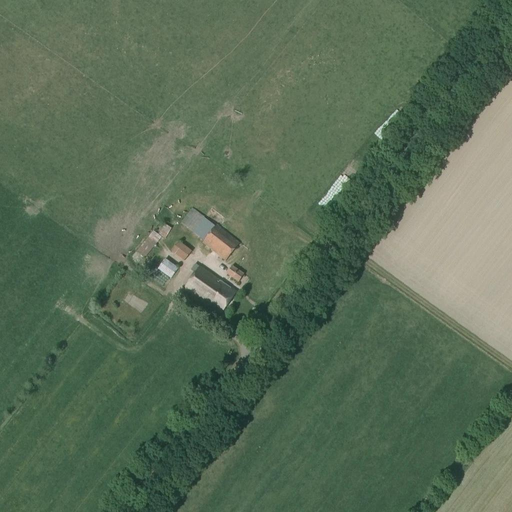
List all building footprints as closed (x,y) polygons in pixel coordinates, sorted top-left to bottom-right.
[(194,212),(191,210),(181,223),(192,232),(203,241),(202,242),(225,261),(240,243),(216,225),(214,226),(203,218),(204,217),(195,211),(194,212)] [(165,239),(171,229),(164,225),(158,235),(165,239)] [(154,231),(149,238),(157,244),(162,238),(154,231)] [(184,262),(192,252),(179,242),(171,252),(184,262)] [(171,279),(179,269),(165,259),(158,270),(171,279)] [(199,267),(195,264),(191,270),(195,273),(184,288),(221,314),(236,292),(200,266),(199,267)] [(238,283),(244,275),(232,266),(226,274),(238,283)]
